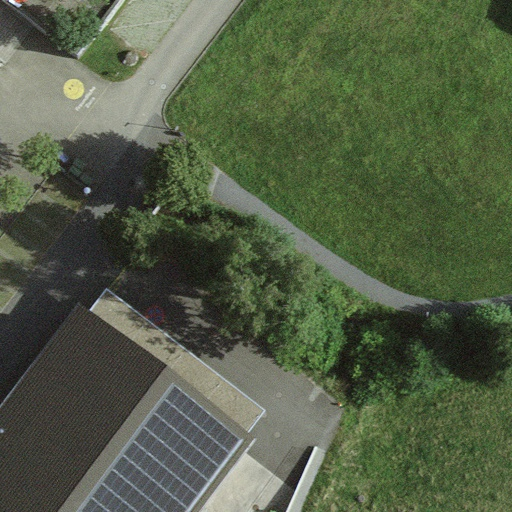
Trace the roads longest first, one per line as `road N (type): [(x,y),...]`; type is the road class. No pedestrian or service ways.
road 1 (residential): [(133,114),(129,180),(0,337)]
road 2 (residential): [(133,114),(217,0)]
